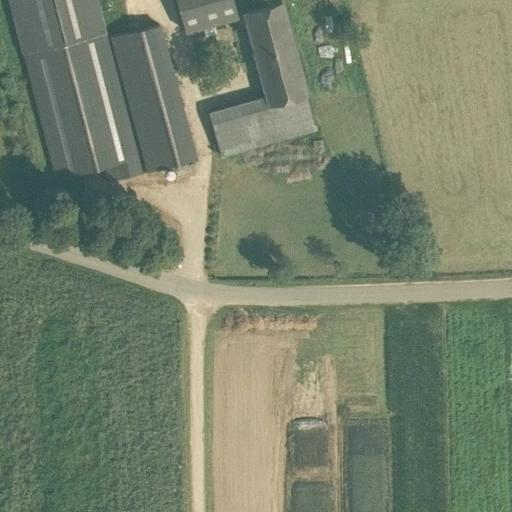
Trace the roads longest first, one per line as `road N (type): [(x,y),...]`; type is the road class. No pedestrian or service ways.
road 1 (unclassified): [(511,288),(201,291),(0,229)]
road 2 (track): [(201,511),(201,291)]
